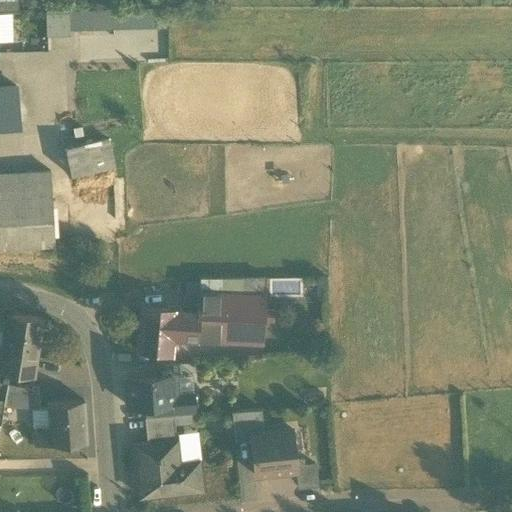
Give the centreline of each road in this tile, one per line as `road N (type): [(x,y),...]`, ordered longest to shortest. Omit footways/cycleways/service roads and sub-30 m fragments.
road 1 (residential): [(0,294),(70,314),(97,355),(109,511)]
road 2 (track): [(511,500),(236,511)]
